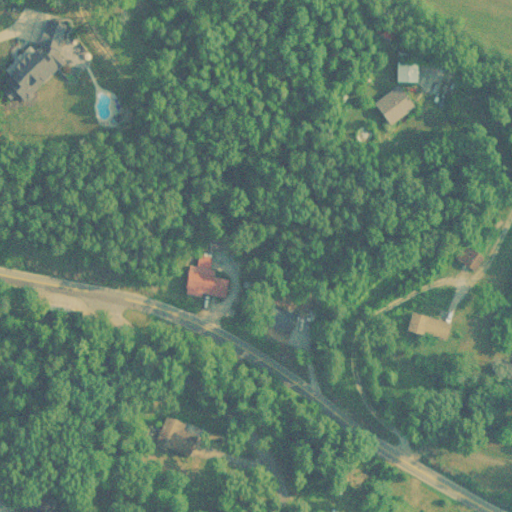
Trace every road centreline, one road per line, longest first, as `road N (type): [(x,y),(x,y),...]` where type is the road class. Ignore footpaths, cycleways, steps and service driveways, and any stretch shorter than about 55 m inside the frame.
road 1 (residential): [(510,511),(398,452),(277,364),(199,322),(0,267)]
road 2 (residential): [(101,289),(256,436),(286,511)]
road 3 (residential): [(286,498),(44,471),(21,511)]
